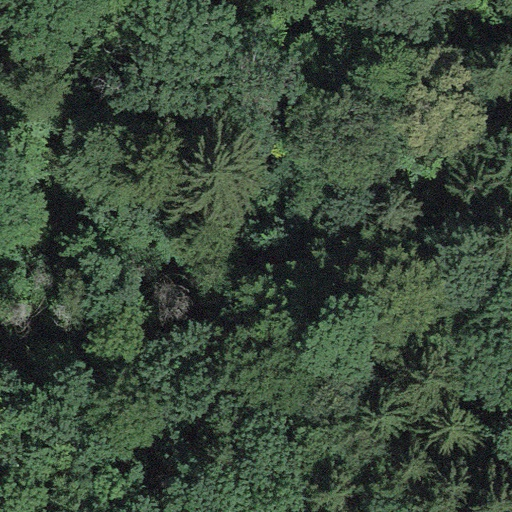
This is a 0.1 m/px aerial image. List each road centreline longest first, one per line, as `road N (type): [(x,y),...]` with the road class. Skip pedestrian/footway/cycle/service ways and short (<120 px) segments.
road 1 (track): [(38,0),(511,351)]
road 2 (track): [(0,337),(155,511)]
